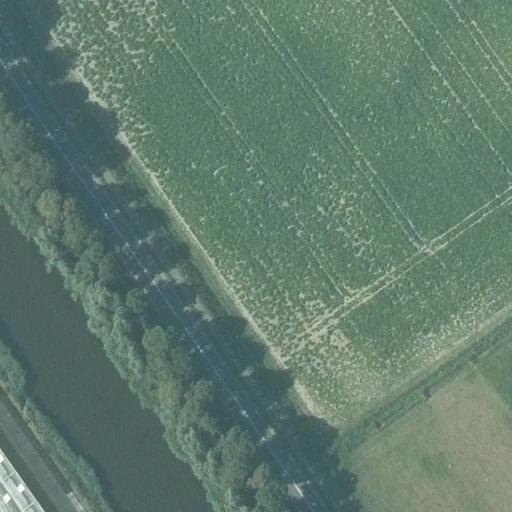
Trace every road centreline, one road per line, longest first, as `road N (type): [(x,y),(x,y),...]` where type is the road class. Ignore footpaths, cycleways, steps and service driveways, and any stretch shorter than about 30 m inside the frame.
road 1 (primary): [(311,511),(0,58)]
road 2 (unknown): [(77,511),(0,402)]
